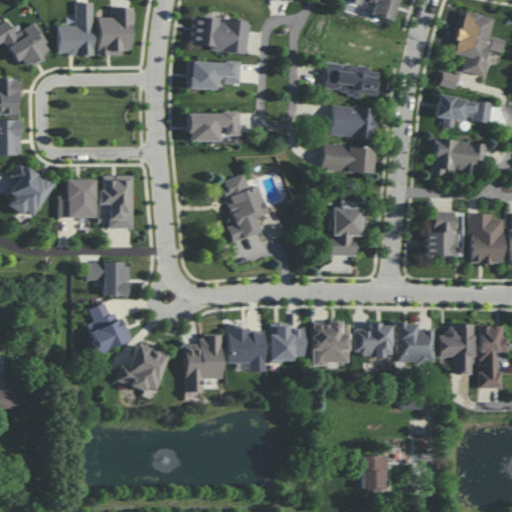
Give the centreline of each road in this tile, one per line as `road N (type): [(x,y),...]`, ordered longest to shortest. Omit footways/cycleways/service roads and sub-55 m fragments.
road 1 (residential): [(197,295),(185,309),(166,312),(158,293),(171,268),(155,78),(169,0)]
road 2 (residential): [(511,294),(197,295),(171,268)]
road 3 (residential): [(433,0),(407,101),(390,295)]
road 4 (residential): [(155,78),(53,80),(46,88),(54,153),(156,153)]
